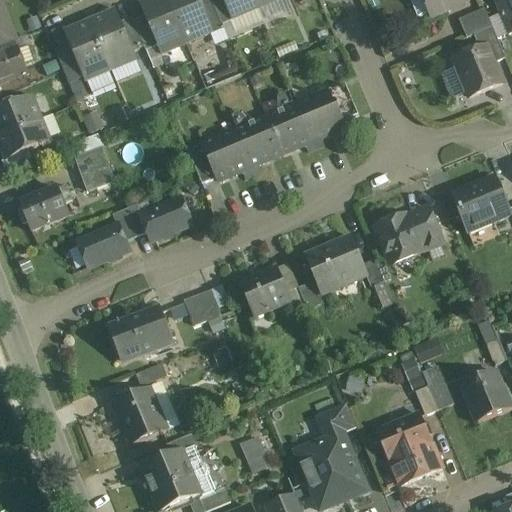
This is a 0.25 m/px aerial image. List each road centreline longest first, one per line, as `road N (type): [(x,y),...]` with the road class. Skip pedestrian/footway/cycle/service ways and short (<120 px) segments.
road 1 (residential): [(11,330),(407,162)]
road 2 (unclassified): [(85,511),(11,330)]
road 3 (residential): [(407,162),(339,0)]
